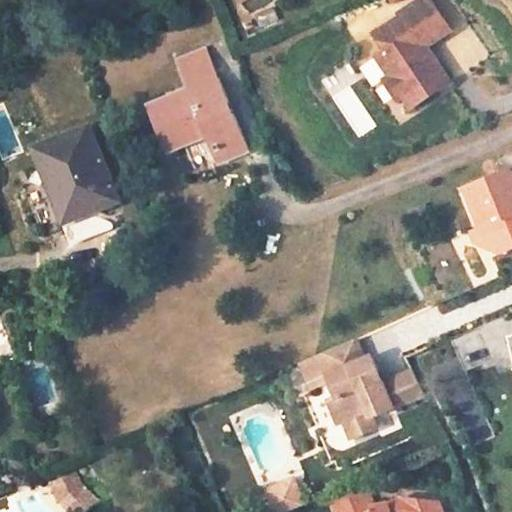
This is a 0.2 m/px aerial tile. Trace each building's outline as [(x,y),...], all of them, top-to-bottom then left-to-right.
[(400,95),(406,105),(444,82),(420,45),(416,39),(441,23),(426,0),(415,0),(395,13),(398,16),(371,34),(382,49),(373,55),(386,75),(381,77),(395,99),(400,95)] [(445,29),(441,23),(416,39),(420,45),(445,29)] [(179,59),(191,87),(213,78),(202,50),(179,59)] [(148,104),(166,146),(203,131),(214,158),(241,148),(213,78),(191,87),(148,104)] [(30,148),(61,222),(115,200),(84,126),(30,148)] [(487,250),(498,254),(511,248),(511,170),(505,168),(461,186),(478,227),(487,250)] [(473,244),(487,250),(478,227),(468,230),(473,244)] [(339,421),(347,438),(371,428),(366,417),(387,408),(376,381),(365,357),(357,361),(355,354),(352,356),(345,341),(294,363),(306,389),(325,381),(331,397),(323,400),(333,424),(339,421)] [(376,381),(387,408),(423,393),(409,367),(376,381)] [(83,485),(77,473),(50,483),(57,503),(67,511),(96,511),(103,505),(99,501),(83,485)] [(267,489),(277,511),(286,511),(308,502),(295,476),(267,489)] [(439,511),(435,503),(400,499),(372,510),(363,490),(331,504),(334,511),(439,511)]
